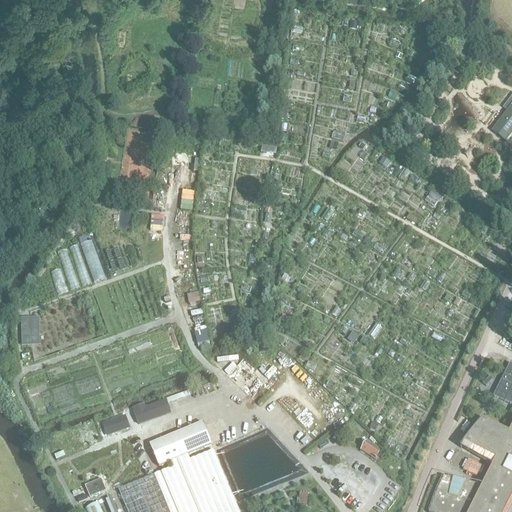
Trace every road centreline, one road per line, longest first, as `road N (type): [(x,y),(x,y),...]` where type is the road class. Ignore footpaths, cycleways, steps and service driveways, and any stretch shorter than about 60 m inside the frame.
road 1 (residential): [(411,511),(511,278)]
road 2 (track): [(40,188),(65,158),(66,124),(20,0)]
